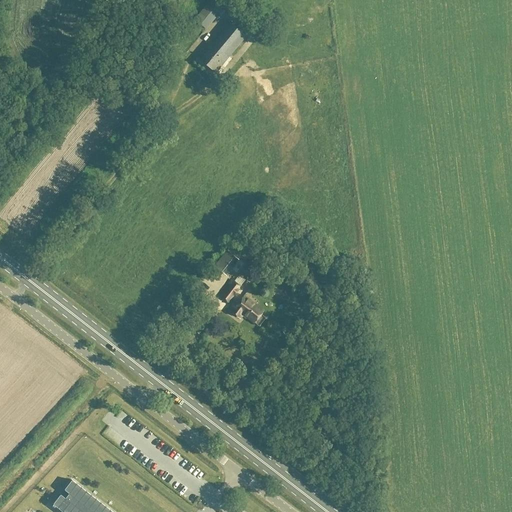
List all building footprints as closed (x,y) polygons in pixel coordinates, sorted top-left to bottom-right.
[(206,31),(224,8),(213,0),(211,0),(194,21),(206,31)] [(215,74),(245,37),(227,22),(196,58),(215,74)] [(219,260),(214,267),(225,275),(230,269),(237,259),(227,251),(219,260)] [(227,303),(239,288),(233,283),(221,299),(227,303)] [(258,327),(265,319),(261,315),(263,313),(244,298),(238,306),(235,303),(230,311),(240,319),(243,315),(254,324),(254,323),(258,327)] [(111,511),(71,481),(64,491),(69,495),(65,499),(60,496),(52,505),(61,511),(111,511)]
